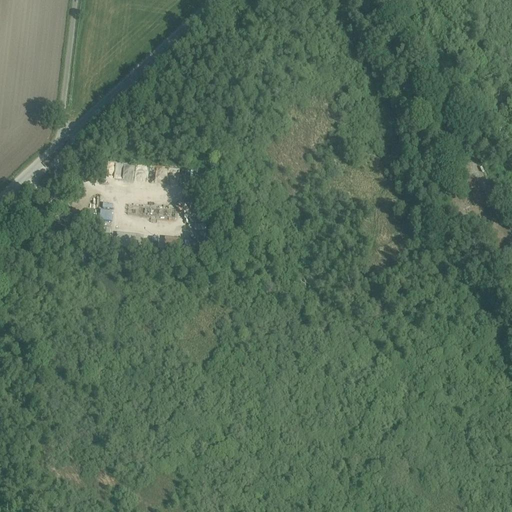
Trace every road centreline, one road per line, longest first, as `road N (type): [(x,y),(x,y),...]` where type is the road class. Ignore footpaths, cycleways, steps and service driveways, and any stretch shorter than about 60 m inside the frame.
road 1 (unclassified): [(221,0),(0,203)]
road 2 (track): [(394,0),(511,250)]
road 3 (track): [(63,145),(76,0)]
